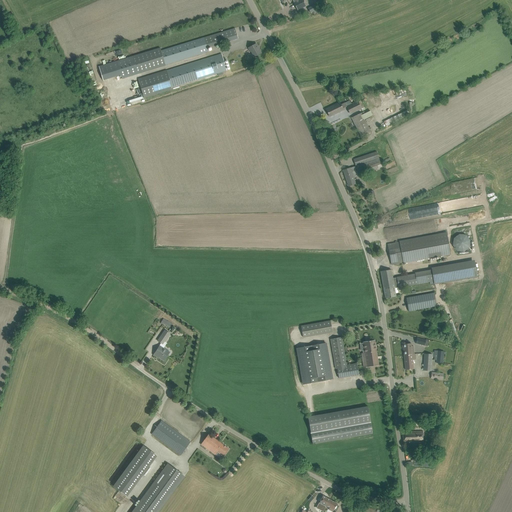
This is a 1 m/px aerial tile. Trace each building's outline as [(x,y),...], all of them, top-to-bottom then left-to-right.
[(306,6),(304,1),(302,0),(298,0),(281,0),(283,3),(287,0),(294,0),(295,2),(294,3),(297,10),(306,6)] [(318,4),(308,9),(310,13),(313,11),(314,13),(321,10),(318,4)] [(160,48),(99,67),(103,80),(121,75),(122,79),(145,72),(165,65),(208,52),(207,48),(238,38),(235,28),(224,32),(204,38),(198,39),(161,51),(160,48)] [(256,44),(249,48),(254,57),(261,53),(260,53),(258,48),(256,44)] [(167,70),(138,79),(144,98),(173,89),(172,87),(217,73),(218,76),(223,75),(222,72),(227,71),(222,54),(217,56),(167,71),(167,70)] [(363,102),(362,101),(362,99),(358,101),(352,104),(350,100),(344,103),(344,102),(340,104),(339,102),(326,109),(330,116),(343,110),(347,108),(350,114),(361,108),(367,106),(364,102),(363,102)] [(360,136),(370,132),(364,119),(372,116),(370,111),(361,114),(360,113),(351,117),(360,136)] [(385,125),(401,118),(399,114),(384,121),(385,125)] [(353,177),(378,168),(382,167),(377,151),(372,153),(353,159),(356,166),(343,170),(348,186),(355,184),(353,177)] [(396,264),(403,262),(403,263),(451,254),(447,232),(399,241),(399,242),(387,244),(391,264),(396,264)] [(459,234),(453,239),(453,245),(457,251),(464,252),(469,248),(470,241),(466,235),(459,234)] [(434,284),(477,277),(474,261),(431,268),(432,271),(401,276),(396,277),(397,280),(393,280),(394,287),(398,286),(399,288),(400,287),(434,281),(434,284)] [(393,280),(391,269),(380,271),(385,298),(396,296),(394,287),(393,280)] [(409,311),(436,306),(434,293),(406,298),(409,311)] [(303,337),(332,332),(330,320),(301,326),(303,337)] [(171,334),(168,332),(164,330),(160,336),(157,341),(161,343),(159,347),(158,347),(153,355),(156,357),(157,356),(158,357),(164,361),(167,357),(168,355),(170,352),(164,348),(167,343),(165,342),(171,334)] [(357,363),(347,365),(342,337),(330,339),(335,369),(337,369),(339,378),(359,375),(357,363)] [(378,365),(375,342),(375,340),(369,341),(368,340),(367,340),(366,341),(363,342),(365,353),(361,354),(363,367),(378,365)] [(402,348),(403,348),(404,355),(414,354),(414,346),(411,346),(411,343),(408,344),(407,344),(406,342),(402,343),(402,348)] [(303,385),(333,379),(327,343),(296,348),(303,385)] [(433,352),(433,355),(435,355),(434,360),(436,360),(436,363),(443,364),(444,351),(434,350),(434,352),(433,352)] [(415,359),(415,356),(415,354),(414,354),(404,355),(405,370),(413,369),(412,360),(415,359)] [(423,371),(431,371),(432,354),(424,354),(423,371)] [(373,433),(367,403),(307,414),(313,444),(373,433)] [(423,416),(414,415),(409,415),(409,422),(414,423),(422,423),(423,416)] [(152,434),(180,455),(190,442),(162,421),(152,434)] [(403,443),(408,443),(423,442),(423,431),(414,431),(409,431),(409,432),(402,432),(403,443)] [(208,434),(201,444),(215,455),(217,452),(224,456),(229,449),(208,434)] [(127,496),(154,460),(140,450),(113,486),(127,496)] [(131,511),(158,511),(184,476),(168,464),(131,511)] [(323,496),(316,508),(324,511),(323,511),(324,511),(326,508),(333,511),(335,508),(337,503),(330,500),(323,496)]
